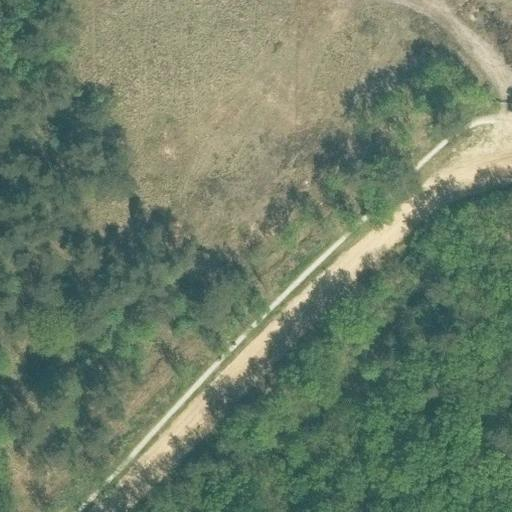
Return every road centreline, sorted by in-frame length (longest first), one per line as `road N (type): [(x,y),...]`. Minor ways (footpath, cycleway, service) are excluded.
road 1 (track): [(511,147),(474,149),(274,332),(108,511)]
road 2 (track): [(495,143),(510,121),(508,85),(446,18),(406,0)]
